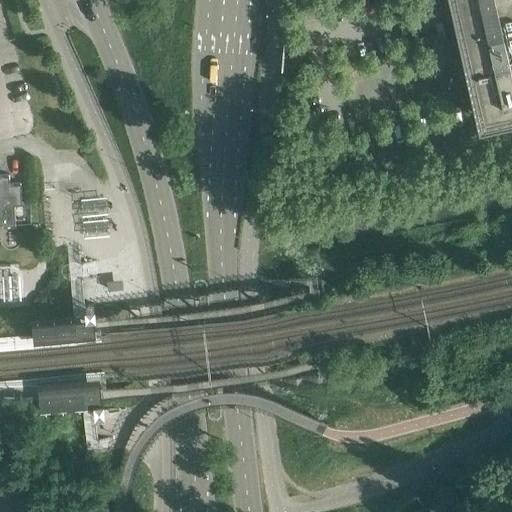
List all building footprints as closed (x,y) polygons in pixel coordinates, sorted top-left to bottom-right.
[(511,108),(511,0),(450,0),(476,117),(511,108)] [(0,225),(15,224),(14,204),(22,204),(20,182),(9,183),(9,174),(0,174),(0,225)] [(95,317),(94,303),(83,304),(84,312),(85,318),(95,317)] [(41,404),(82,400),(81,387),(40,391),(41,404)] [(93,411),(95,411),(104,410),(103,397),(102,397),(93,398),(93,411)]
